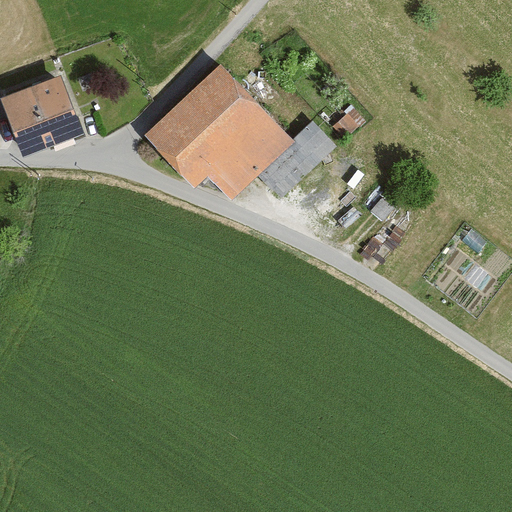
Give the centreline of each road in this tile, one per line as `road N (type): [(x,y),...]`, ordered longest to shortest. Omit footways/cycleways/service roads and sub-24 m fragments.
road 1 (unclassified): [(511,375),(326,258),(110,164)]
road 2 (unclassified): [(261,0),(110,164)]
